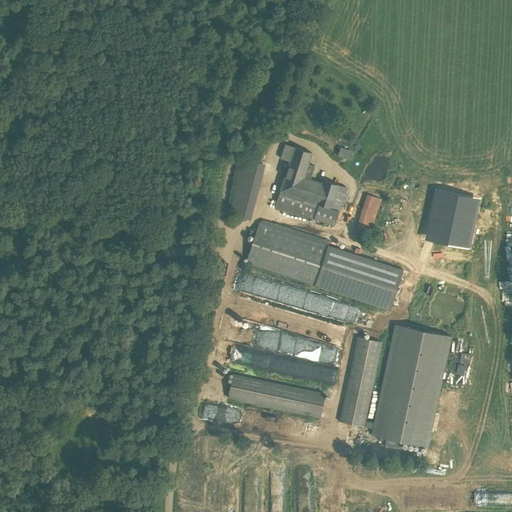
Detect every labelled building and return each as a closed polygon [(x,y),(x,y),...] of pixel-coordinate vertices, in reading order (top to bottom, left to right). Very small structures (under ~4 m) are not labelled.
[(347,188),(324,180),(322,184),(303,178),(307,164),(311,153),(286,144),(281,159),(290,162),(275,208),(301,217),(302,214),(334,225),(339,211),(347,188)] [(338,156),(345,158),(348,149),(341,147),(338,156)] [(250,219),(263,163),(241,158),(228,214),(250,219)] [(433,187),(424,237),(426,238),(410,328),(452,337),(478,196),(433,187)] [(369,234),(381,198),(366,193),(354,229),(369,234)] [(403,271),(259,224),(247,262),(390,309),(403,271)] [(247,272),(242,292),(300,307),(303,295),(307,296),(309,288),(247,272)] [(383,342),(357,336),(343,398),(339,421),(372,428),(371,435),(386,439),(385,446),(400,449),(402,442),(428,448),(439,399),(452,337),(410,328),(394,325),(379,399),(373,422),(366,421),(371,399),(383,342)] [(276,334),(273,353),(336,361),(338,342),(276,334)] [(325,394),(233,374),(228,398),(320,418),(324,398),(325,394)] [(208,417),(242,429),(248,413),(214,401),(208,417)]
